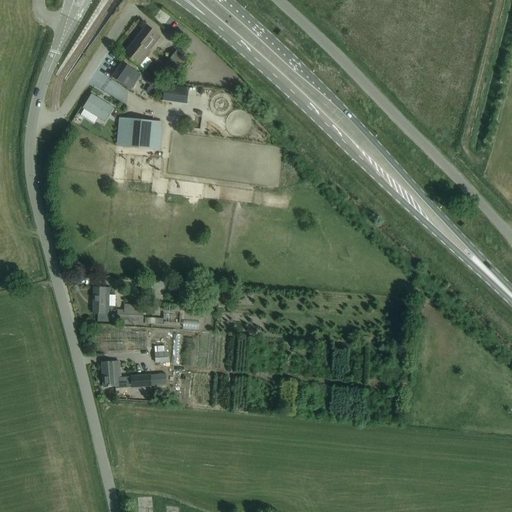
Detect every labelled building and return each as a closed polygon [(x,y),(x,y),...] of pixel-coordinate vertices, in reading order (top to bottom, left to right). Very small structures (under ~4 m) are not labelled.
[(160,36),(154,32),(146,25),(123,54),(138,67),(150,53),(148,51),(160,36)] [(154,47),(147,57),(152,61),(159,51),(154,47)] [(179,72),(189,61),(176,51),(167,62),(179,72)] [(122,62),(112,77),(120,83),(122,84),(130,90),(140,75),(136,72),(130,68),(122,62)] [(165,85),(162,101),(187,104),(189,88),(165,85)] [(91,95),(83,109),(104,123),(113,108),(91,95)] [(152,120),(133,119),(123,118),(121,147),(150,149),(156,149),(158,123),(152,123),(152,120)] [(94,287),(93,313),(98,313),(97,321),(107,322),(108,322),(109,306),(115,306),(115,296),(109,295),(109,288),(104,287),(94,287)] [(123,310),(117,309),(116,322),(142,323),(143,305),(124,304),(123,310)] [(163,351),(177,351),(176,340),(163,341),(163,351)] [(155,352),(155,363),(167,362),(166,351),(155,352)] [(111,362),(102,363),(103,387),(113,386),(115,386),(116,386),(116,388),(131,387),(130,376),(120,377),(119,361),(111,362)] [(166,374),(151,375),(152,386),(166,385),(166,374)] [(151,375),(130,376),(131,387),(152,386),(151,375)]
